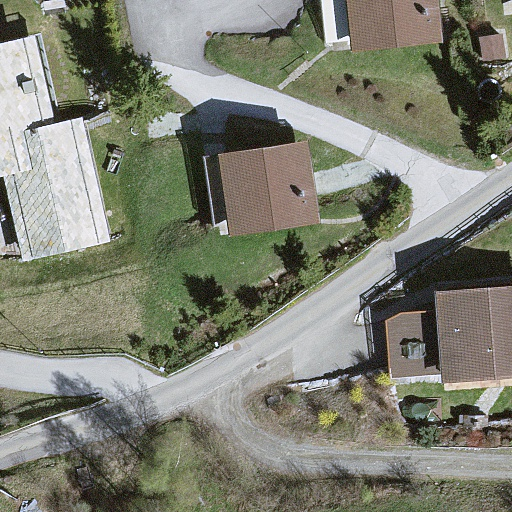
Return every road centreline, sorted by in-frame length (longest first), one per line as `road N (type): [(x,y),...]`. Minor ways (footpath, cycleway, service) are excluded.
road 1 (unclassified): [(473,219),(170,401),(0,464)]
road 2 (residential): [(473,219),(364,145),(196,89),(187,38),(243,0)]
